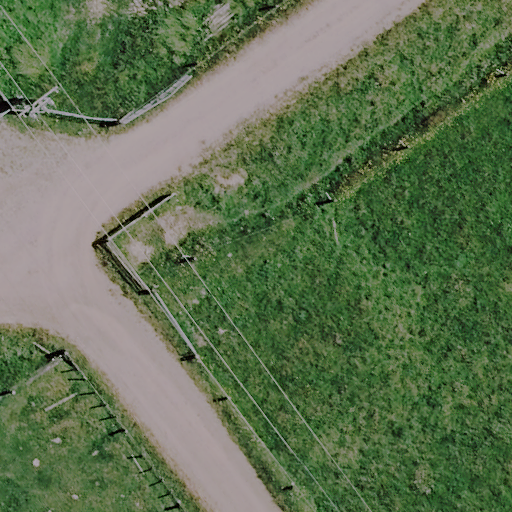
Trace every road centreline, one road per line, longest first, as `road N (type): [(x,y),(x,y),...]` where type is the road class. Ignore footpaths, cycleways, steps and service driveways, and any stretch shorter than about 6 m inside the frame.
road 1 (track): [(0,307),(416,0)]
road 2 (track): [(405,511),(169,182)]
